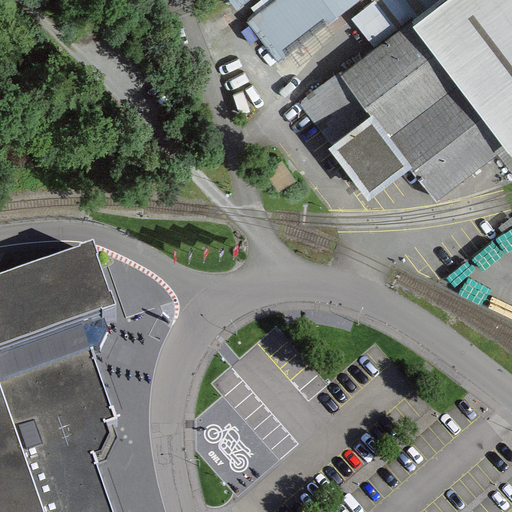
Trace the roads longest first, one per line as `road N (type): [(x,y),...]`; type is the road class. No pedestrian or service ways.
road 1 (unclassified): [(174,365),(216,305),(254,286),(301,281),(392,306),(511,392)]
road 2 (track): [(16,0),(258,229)]
road 3 (unclassified): [(174,365),(167,429),(182,511)]
